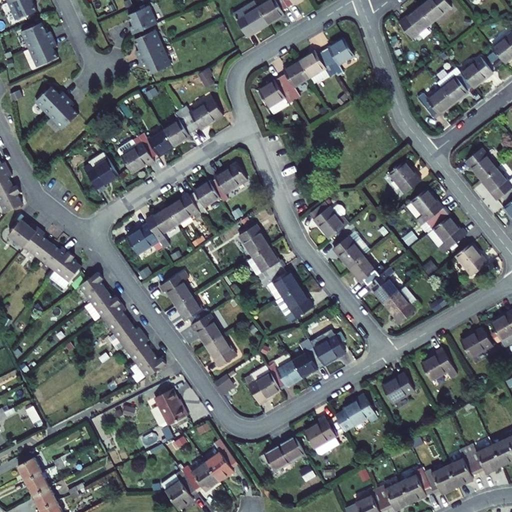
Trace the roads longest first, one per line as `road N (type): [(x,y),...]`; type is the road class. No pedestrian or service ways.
road 1 (residential): [(90,227),(242,427),(262,425),(390,353)]
road 2 (residential): [(249,126),(299,242),(390,353)]
road 3 (residential): [(249,126),(234,88),(242,64),(354,0)]
road 4 (residential): [(90,227),(249,126)]
road 5 (residential): [(366,18),(403,120),(431,154)]
road 6 (residential): [(0,121),(36,194),(68,221),(90,227)]
road 7 (residential): [(390,353),(511,281)]
road 8 (residential): [(431,154),(511,253)]
